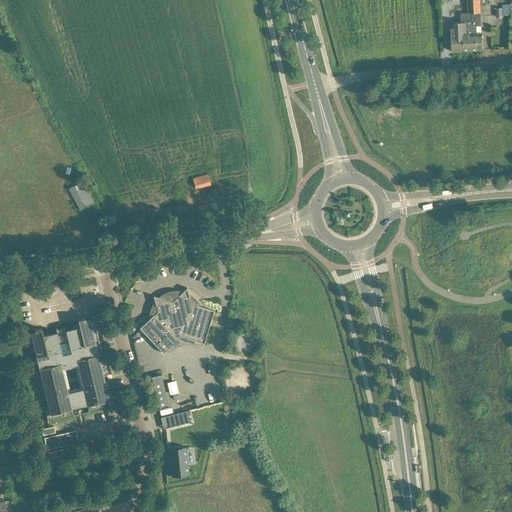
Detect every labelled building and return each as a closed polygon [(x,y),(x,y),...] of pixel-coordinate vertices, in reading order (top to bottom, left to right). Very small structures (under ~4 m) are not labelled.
[(480,0),(467,0),(468,13),(469,14),(472,14),(480,13),(481,13),(480,3),(480,0)] [(488,3),(480,3),(481,13),(480,13),(481,15),(491,15),(490,3),(488,3)] [(496,9),(496,18),(503,17),(503,15),(511,14),(511,4),(502,5),(502,8),(496,9)] [(461,22),(451,23),(451,35),(452,51),(465,50),(465,43),(469,42),(468,34),(467,34),(467,21),(472,20),(472,14),(469,14),(468,13),(461,13),(461,22)] [(469,42),(465,43),(465,50),(478,50),(483,50),(482,33),(477,34),(475,34),(474,26),(481,25),(481,15),(480,13),(472,14),(472,20),(467,21),(467,34),(468,34),(469,42)] [(208,174),(192,178),(195,188),(211,184),(208,174)] [(91,204),(94,202),(83,181),(80,183),(69,188),(75,200),(80,209),(91,204)] [(197,206),(199,214),(210,211),(208,203),(197,206)] [(163,353),(170,346),(181,337),(202,343),(204,343),(211,319),(214,310),(191,303),(187,287),(179,294),(175,295),(175,292),(166,294),(167,298),(163,298),(153,295),(157,311),(139,328),(163,353)] [(101,354),(98,354),(95,343),(98,342),(99,343),(93,316),(92,316),(93,319),(85,320),(85,318),(83,318),(78,320),(79,327),(66,330),(66,333),(67,336),(58,338),(58,335),(57,332),(43,336),(41,328),(35,330),(35,332),(28,334),(27,332),(26,332),(29,342),(33,359),(36,358),(38,368),(34,368),(47,420),(72,414),(72,416),(80,414),(80,413),(73,415),(73,413),(71,408),(87,404),(88,409),(89,411),(81,413),(82,414),(90,412),(89,409),(103,406),(113,404),(114,408),(115,408),(102,352),(101,353),(101,354)] [(168,407),(161,374),(151,377),(159,409),(168,407)] [(170,415),(173,426),(190,422),(188,410),(170,415)] [(54,426),(42,429),(43,435),(55,432),(54,426)] [(75,430),(44,438),(47,450),(78,442),(75,430)] [(83,444),(47,452),(49,458),(84,450),(83,444)] [(186,447),(168,448),(171,477),(189,475),(186,447)]
